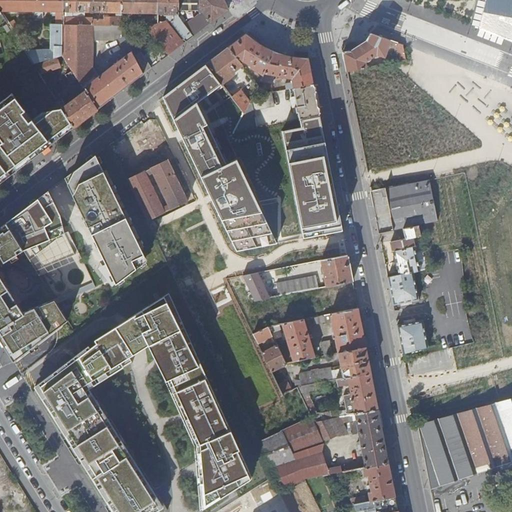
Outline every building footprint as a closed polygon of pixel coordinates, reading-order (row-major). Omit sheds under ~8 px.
[(61,55),(62,26),(62,0),(0,0),(0,11),(0,12),(35,12),(35,16),(38,16),(38,19),(43,19),(43,12),(56,12),(56,25),(51,25),(50,51),(24,48),(34,64),(57,57),(61,55)] [(123,27),(123,14),(122,0),(62,0),(62,26),(93,26),(123,27)] [(158,14),(157,0),(122,0),(123,14),(148,14),(148,19),(146,19),(146,28),(158,24),(158,14)] [(187,42),(193,37),(184,26),(178,18),(177,0),(157,0),(158,14),(165,14),(172,14),(172,21),(171,22),(187,42)] [(193,37),(228,11),(223,0),(199,0),(199,8),(202,12),(206,17),(203,19),(199,14),(184,26),(193,37)] [(223,0),(228,11),(235,6),(232,0),(223,0)] [(511,0),(484,0),(479,29),(511,39),(511,0)] [(158,24),(146,28),(160,45),(163,49),(174,39),(161,23),(158,24)] [(93,26),(62,26),(61,55),(64,59),(67,63),(72,71),(81,85),(92,78),(93,26)] [(247,34),(229,48),(241,64),(245,60),(246,61),(245,63),(246,64),(247,66),(249,66),(251,65),(251,66),(250,69),(263,76),(275,52),(268,49),(263,46),(257,42),(252,39),(247,34)] [(343,54),(347,72),(365,68),(367,67),(366,61),(371,59),(370,58),(378,54),(384,56),(388,46),(396,48),(397,44),(370,34),(366,40),(350,52),(343,54)] [(84,89),(97,110),(144,75),(135,58),(123,36),(118,39),(127,56),(84,89)] [(163,49),(169,56),(180,47),(174,39),(163,49)] [(144,75),(169,56),(163,49),(160,45),(145,57),(141,53),(135,58),(144,75)] [(229,48),(207,64),(222,84),(235,74),(234,73),(243,66),(241,64),(229,48)] [(280,55),(275,52),(263,76),(260,81),(263,82),(272,83),(274,76),(277,77),(276,80),(281,81),(282,78),(292,80),(293,86),(292,86),(289,84),(285,84),(287,91),(294,89),(314,86),(308,59),(294,58),(287,56),(280,55)] [(59,63),(57,57),(38,64),(42,74),(60,67),(59,63)] [(72,71),(67,63),(60,67),(65,74),(72,71)] [(84,89),(81,85),(72,71),(65,74),(79,95),(73,100),(71,98),(68,100),(70,102),(65,105),(66,103),(62,99),(58,102),(74,127),(97,110),(84,89)] [(320,117),(314,86),(294,89),(296,98),(292,99),(294,114),(299,114),(300,121),(320,117)] [(241,90),(232,97),(244,113),(250,100),(241,90)] [(0,183),(74,127),(58,102),(57,101),(35,118),(16,91),(0,102),(0,141),(1,143),(0,144),(0,183)] [(234,134),(257,130),(254,117),(255,117),(254,110),(274,107),(272,93),(270,94),(265,94),(252,97),(250,100),(244,113),(234,133),(234,134)] [(118,283),(122,284),(152,260),(100,153),(65,178),(78,204),(102,255),(118,283)] [(192,203),(170,159),(127,180),(148,224),(192,203)] [(437,219),(430,180),(386,189),(393,230),(404,228),(420,225),(438,221),(437,219)] [(17,214),(6,223),(10,229),(21,248),(23,250),(50,239),(68,232),(63,213),(50,190),(17,214)] [(413,272),(434,269),(428,264),(419,266),(413,238),(421,236),(420,225),(404,228),(406,239),(390,242),(399,275),(413,272)] [(0,263),(18,253),(16,251),(21,248),(10,229),(5,232),(4,231),(0,233),(0,263)] [(353,282),(348,256),(322,260),(324,270),(322,270),(323,275),(325,275),(327,287),(333,286),(353,282)] [(258,272),(243,275),(255,300),(270,297),(258,272)] [(419,300),(413,272),(399,275),(388,278),(393,306),(419,300)] [(0,275),(0,329),(25,315),(23,312),(17,303),(10,307),(2,294),(9,290),(0,275)] [(313,289),(319,288),(320,288),(318,276),(311,277),(313,289)] [(279,295),(313,289),(311,277),(277,283),(279,295)] [(196,511),(197,511),(252,478),(209,382),(170,294),(100,339),(133,363),(132,359),(154,346),(166,370),(173,382),(165,381),(179,412),(193,447),(192,455),(196,511)] [(0,329),(0,332),(16,362),(71,321),(57,299),(23,312),(25,315),(0,329)] [(366,347),(358,309),(338,313),(313,318),(314,324),(324,322),(325,324),(332,323),(338,353),(366,347)] [(282,324),(293,363),(315,358),(303,320),(282,324)] [(397,326),(402,353),(428,347),(423,321),(397,326)] [(258,344),(272,336),(268,327),(267,327),(253,334),(258,344)] [(100,339),(34,390),(109,511),(164,511),(166,510),(93,389),(133,363),(100,339)] [(323,356),(332,354),(330,341),(321,342),(323,356)] [(262,353),(271,372),(286,364),(276,345),(262,353)] [(371,373),(366,347),(338,353),(343,378),(371,373)] [(315,384),(334,380),(331,369),(320,371),(319,369),(312,370),(312,372),(299,375),(301,387),(315,384)] [(378,410),(371,373),(343,378),(338,379),(340,386),(349,384),(351,395),(344,397),(348,416),(355,414),(378,410)] [(282,394),(291,390),(286,381),(278,385),(282,394)] [(297,388),(300,394),(316,391),(315,384),(301,387),(297,388)] [(511,399),(416,424),(429,489),(511,461),(511,399)] [(311,418),(339,418),(338,411),(321,414),(320,413),(317,414),(311,400),(304,402),(311,418)] [(389,463),(378,410),(355,414),(357,422),(351,424),(353,435),(359,434),(360,441),(357,443),(359,451),(362,450),(364,462),(365,468),(389,463)] [(365,468),(364,462),(328,468),(321,454),(324,442),(335,437),(344,435),(335,418),(314,422),(312,418),(255,444),(271,477),(279,492),(305,479),(338,473),(364,468),(365,468)] [(395,497),(389,463),(365,468),(364,468),(365,477),(368,476),(370,486),(367,486),(368,489),(371,489),(371,492),(369,492),(371,502),(395,497)] [(395,511),(398,511),(395,497),(371,502),(361,504),(353,505),(356,511),(395,511)]
